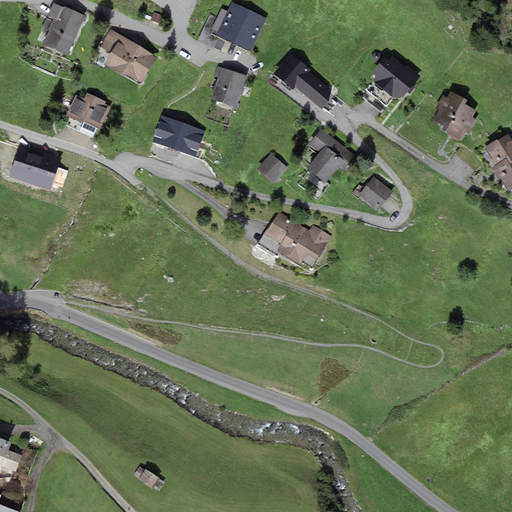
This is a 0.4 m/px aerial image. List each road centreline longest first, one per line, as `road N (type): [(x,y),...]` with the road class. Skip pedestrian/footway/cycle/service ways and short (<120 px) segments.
road 1 (residential): [(122,168),(152,164),(396,221),(407,199),(350,133),(361,118),(511,205)]
road 2 (tertiary): [(0,304),(66,311),(298,405),(355,436),(448,511)]
road 3 (track): [(0,389),(61,434),(136,511)]
road 4 (residential): [(122,168),(0,125)]
